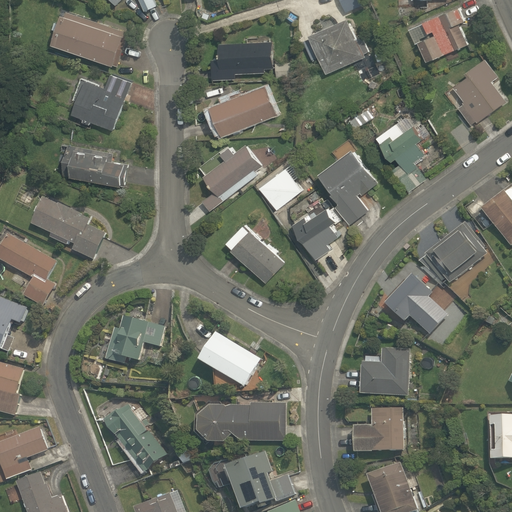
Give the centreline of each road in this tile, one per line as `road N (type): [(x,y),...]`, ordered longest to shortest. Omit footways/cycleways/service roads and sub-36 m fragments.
road 1 (residential): [(173,273),(139,275),(100,292),(70,323),(61,347),(63,392),(109,511)]
road 2 (residential): [(511,143),(391,233),(360,275),(329,342)]
road 3 (residential): [(173,273),(171,42)]
road 4 (residential): [(329,342),(318,435),(333,511)]
road 5 (residential): [(329,342),(173,273)]
